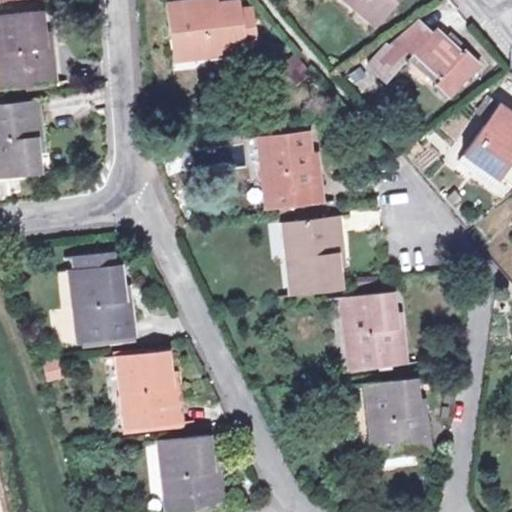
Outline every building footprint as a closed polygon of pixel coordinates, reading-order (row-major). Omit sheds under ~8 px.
[(168,0),(172,49),(207,46),(207,52),(246,49),(243,0),(218,0),(219,7),(204,7),(203,0),(168,0)] [(352,0),(374,17),(387,0),(352,0)] [(0,43),(1,44),(5,79),(54,74),(51,38),(39,39),(38,26),(42,25),(40,3),(0,7),(0,43)] [(440,72),(436,76),(450,90),(482,58),(466,43),(463,47),(435,20),(428,26),(416,15),(390,41),(387,38),(370,56),(385,71),(403,53),(407,56),(415,47),(440,72)] [(0,170),(40,166),(38,144),(31,145),(30,132),(42,130),(38,93),(0,96),(0,170)] [(462,148),(496,171),(511,149),(511,105),(498,96),(462,148)] [(259,165),(269,165),(272,197),(321,194),(318,159),(306,160),(304,145),(309,144),(308,121),(256,124),(259,165)] [(304,145),(306,160),(318,159),(317,144),(309,144),(304,145)] [(293,246),(287,246),(290,284),(342,280),(340,256),(332,257),(331,242),(342,241),(339,209),(291,212),(293,246)] [(72,245),(73,258),(111,255),(110,242),(72,245)] [(72,297),(77,296),(81,332),(131,326),(125,276),(119,276),(117,254),(111,255),(73,258),(68,259),(72,297)] [(353,359),(401,356),(399,322),(387,322),(387,307),(392,307),(391,285),(341,288),(343,326),(351,326),(353,359)] [(118,382),(124,382),(128,419),(177,414),(173,376),(160,378),(158,365),(166,364),(164,342),(114,347),(118,382)] [(63,377),(59,358),(41,363),(46,381),(63,377)] [(158,365),(160,378),(173,376),(171,363),(166,364),(158,365)] [(375,446),(425,442),(423,407),(410,408),(409,394),(414,394),(412,370),(364,373),(366,414),(373,413),(375,446)] [(171,503),(222,498),(218,462),(203,464),(202,450),(209,449),(206,427),(157,432),(161,469),(167,469),(171,503)] [(209,449),(202,450),(203,464),(218,462),(217,448),(209,449)]
